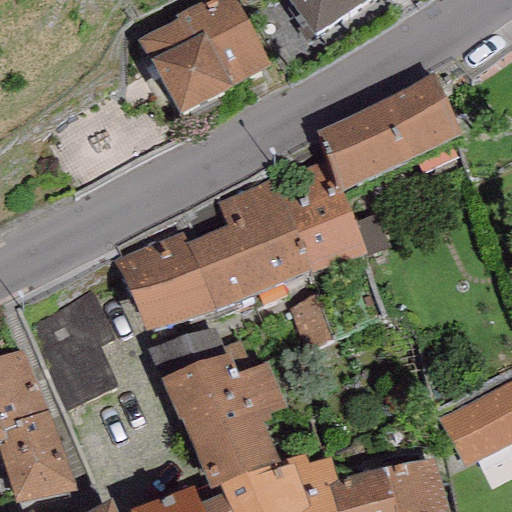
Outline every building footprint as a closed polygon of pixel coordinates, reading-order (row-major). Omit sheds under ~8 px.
[(177,26),(137,47),(179,126),(233,98),(230,93),(268,73),(229,0),(215,0),(175,21),(177,26)] [(279,0),(311,47),(380,0),(279,0)] [(463,143),(433,80),(318,134),(332,163),(327,166),(340,201),(463,143)] [(327,166),(273,188),(313,281),(365,259),(340,201),(327,166)] [(313,281),(273,188),(272,184),(218,207),(228,231),(186,247),(217,319),(313,281)] [(217,319),(186,247),(182,233),(111,263),(144,338),(217,319)] [(0,360),(0,425),(4,436),(48,421),(24,352),(0,360)] [(229,360),(161,385),(208,497),(219,492),(223,500),(199,511),(306,511),(295,472),(282,476),(260,426),(285,414),(267,368),(237,379),(229,360)] [(511,380),(438,420),(464,470),(511,445),(511,380)] [(48,421),(4,436),(8,448),(0,451),(0,455),(18,511),(22,511),(76,500),(48,421)] [(340,511),(334,490),(327,463),(295,472),(306,511),(340,511)] [(445,511),(434,466),(383,477),(392,511),(445,511)] [(392,511),(383,477),(334,490),(340,511),(392,511)] [(193,494),(143,511),(199,511),(193,494)]
